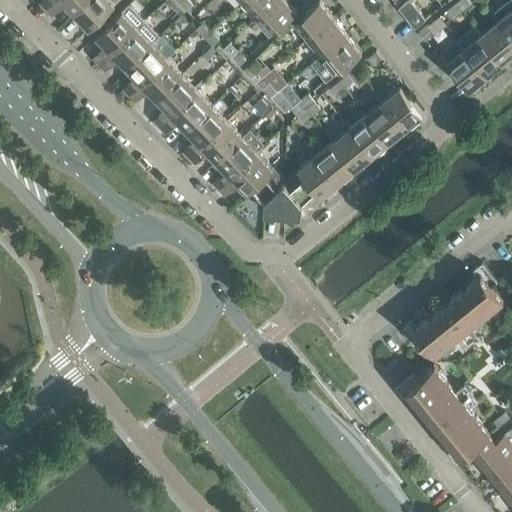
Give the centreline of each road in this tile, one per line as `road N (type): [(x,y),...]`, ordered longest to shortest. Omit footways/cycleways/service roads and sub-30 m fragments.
road 1 (residential): [(359,0),(450,120),(278,254),(8,0)]
road 2 (residential): [(477,511),(348,347),(511,220)]
road 3 (secondary): [(397,511),(210,281)]
road 4 (secondary): [(157,233),(112,207),(0,94)]
road 5 (secondary): [(140,354),(276,511)]
road 6 (secondary): [(0,167),(61,232),(90,282)]
